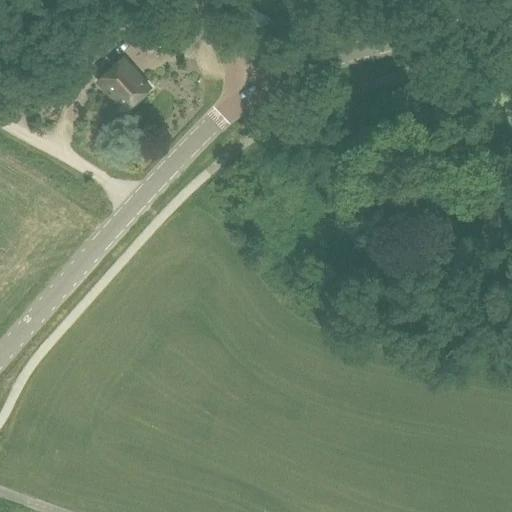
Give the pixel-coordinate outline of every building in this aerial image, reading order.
[(274,20),(250,8),(241,26),(265,38),(274,20)] [(88,25),(67,45),(80,59),(101,39),(88,25)] [(148,40),(155,48),(163,41),(155,33),(148,40)] [(84,57),(93,72),(119,57),(109,41),(84,57)] [(125,112),(150,89),(123,59),(98,82),(125,112)]
